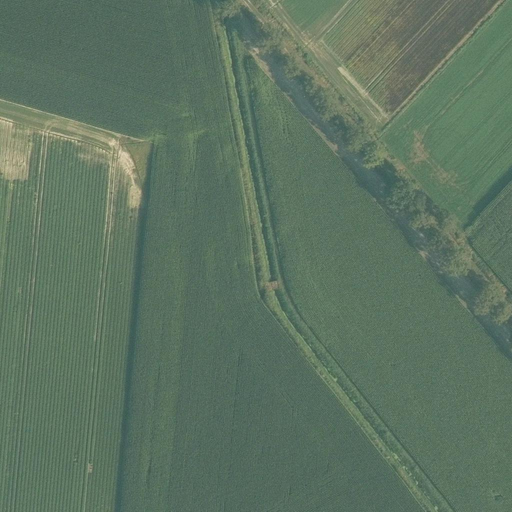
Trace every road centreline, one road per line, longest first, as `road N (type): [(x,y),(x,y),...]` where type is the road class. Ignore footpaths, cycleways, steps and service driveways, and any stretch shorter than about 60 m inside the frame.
road 1 (track): [(228,0),(288,301),(449,511)]
road 2 (track): [(244,0),(511,310)]
